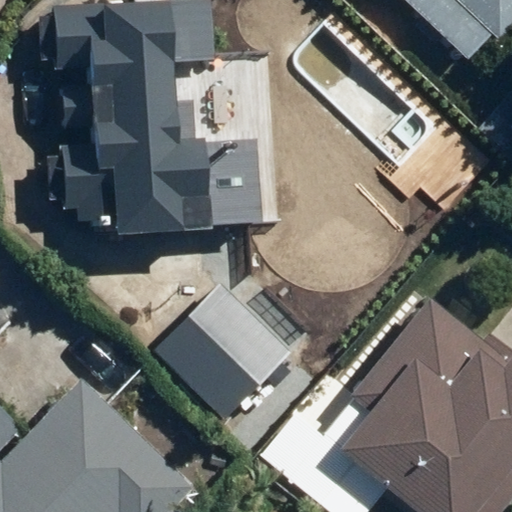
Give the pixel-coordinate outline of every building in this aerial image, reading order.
[(220,0),(60,0),(61,68),(95,68),(95,80),(66,80),(66,122),(91,122),(91,134),(66,134),(67,220),(204,219),(204,192),(231,192),(231,133),(203,133),(203,102),(189,102),(189,58),(221,57),(220,0)] [(511,0),(418,0),(483,58),(511,26),(511,0)] [(292,337),(224,275),(156,348),(224,411),(292,337)] [(511,330),(503,324),(494,335),(435,287),(352,391),(374,408),(351,437),(444,511),(478,511),(511,470),(511,330)] [(0,511),(171,511),(206,476),(95,368),(38,426),(0,389),(0,511)]
